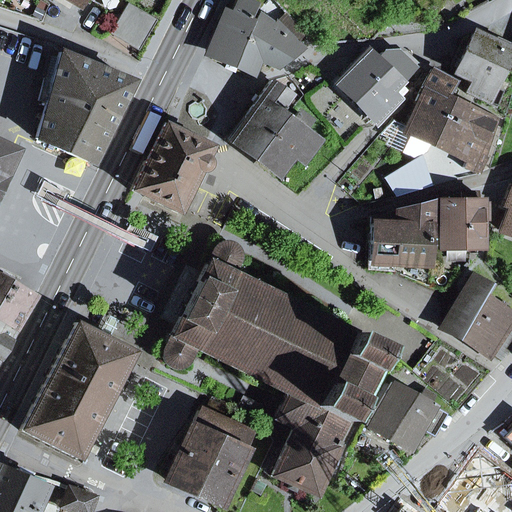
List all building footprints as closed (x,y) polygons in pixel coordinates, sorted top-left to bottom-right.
[(222,10),(205,51),(235,64),(255,23),(248,20),(255,4),(245,0),(236,0),(231,13),(222,10)] [(128,4),(112,31),(139,47),(155,20),(128,4)] [(271,25),(258,16),(255,23),(235,64),(253,72),(258,60),(275,68),(299,49),(295,44),(304,35),(285,15),(275,25),(273,22),(271,25)] [(501,92),(493,88),(511,47),(511,44),(491,35),(488,42),(472,34),(455,72),(471,80),(465,94),(494,107),(501,92)] [(60,50),(35,140),(90,164),(130,81),(60,50)] [(400,84),(417,63),(405,52),(383,53),(376,59),(371,54),(339,86),(377,123),(406,90),(400,84)] [(417,156),(424,139),(435,144),(455,102),(444,95),(451,82),(430,69),(415,101),(416,102),(404,130),(411,133),(403,150),(417,156)] [(269,82),(228,139),(252,158),(286,114),(279,109),(289,95),(269,82)] [(483,157),(495,121),(455,102),(435,144),(466,159),(463,167),(478,174),(485,158),(483,157)] [(298,111),(292,119),(286,114),(252,158),(272,173),(289,150),(305,161),(319,140),(304,128),(310,120),(298,111)] [(206,162),(204,158),(210,147),(162,123),(129,190),(177,214),(198,171),(202,170),(206,167),(206,162)] [(0,183),(15,151),(0,143),(0,183)] [(511,185),(509,184),(502,206),(508,208),(499,230),(511,234),(511,185)] [(479,220),(486,220),(486,204),(479,204),(479,201),(475,202),(475,193),(461,193),(461,202),(439,202),(439,248),(479,248),(479,220)] [(392,271),(392,263),(426,265),(428,231),(432,231),(434,201),(370,218),(368,269),(392,271)] [(236,250),(230,244),(221,243),(212,249),(164,347),(162,358),(165,363),(170,367),(180,367),(187,362),(194,349),(285,394),(273,419),(292,428),(292,427),(332,445),(352,405),(357,407),(376,368),(371,365),(379,348),(230,275),(237,261),(238,255),(236,250)] [(511,321),(511,314),(482,296),(489,285),(471,274),(440,325),(491,355),(511,321)] [(0,323),(12,330),(31,297),(0,278),(0,323)] [(99,335),(107,340),(117,321),(108,317),(99,335)] [(0,351),(12,330),(0,323),(0,351)] [(74,323),(19,430),(77,460),(132,353),(107,340),(99,335),(74,323)] [(407,450),(420,428),(432,435),(444,414),(429,405),(433,397),(423,391),(419,399),(391,383),(366,426),(407,450)] [(216,504),(249,435),(197,411),(173,462),(166,459),(161,468),(169,471),(165,480),(216,504)] [(314,496),(337,447),(332,445),(292,427),(292,428),(270,476),(314,496)] [(33,511),(43,489),(0,469),(0,511),(33,511)] [(67,487),(60,507),(72,511),(89,511),(95,497),(67,487)]
